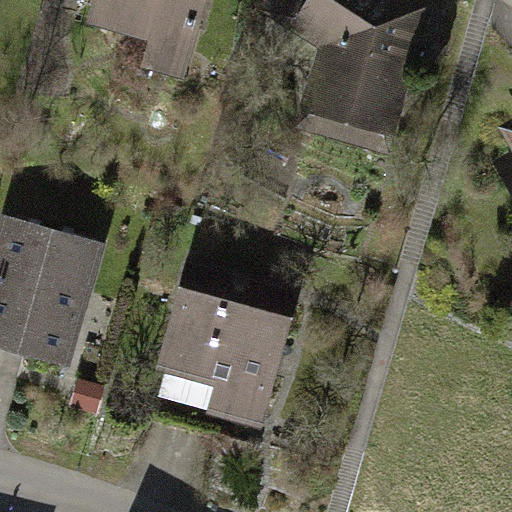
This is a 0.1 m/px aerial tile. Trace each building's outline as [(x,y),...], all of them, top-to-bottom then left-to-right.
[(81,0),(77,16),(145,35),(136,67),(185,81),(207,0),(81,0)] [(307,56),(293,98),(300,100),(293,121),(368,146),(375,125),(390,130),(430,4),(423,0),(294,0),(274,31),(307,56)] [(492,159),(511,199),(511,117),(494,126),(507,152),(492,159)] [(0,346),(59,365),(99,241),(0,209),(0,346)] [(176,252),(144,363),(206,381),(198,408),(257,424),(296,287),(176,252)]
